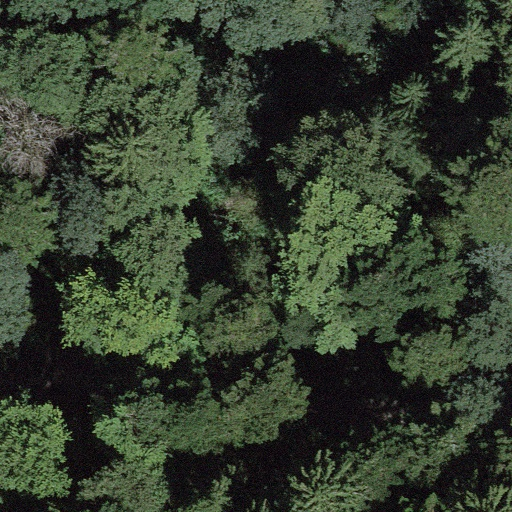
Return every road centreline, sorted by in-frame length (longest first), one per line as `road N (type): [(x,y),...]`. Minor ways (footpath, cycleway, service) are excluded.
road 1 (track): [(0,350),(123,299),(494,0)]
road 2 (track): [(511,437),(382,413),(39,380),(0,384)]
road 3 (track): [(0,431),(39,380),(123,299)]
